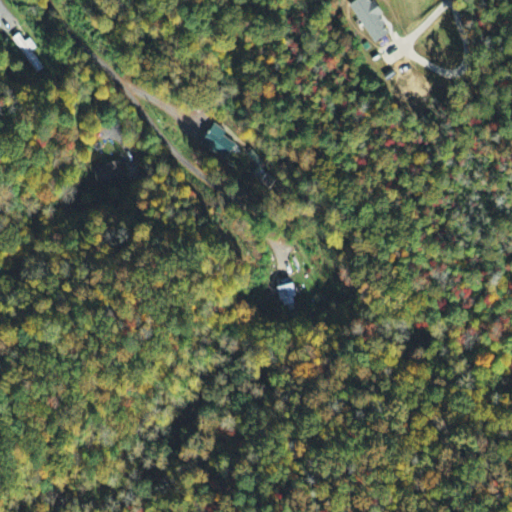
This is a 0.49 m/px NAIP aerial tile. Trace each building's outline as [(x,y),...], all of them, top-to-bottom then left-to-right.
[(394,34),(372,0),(362,0),(353,6),(377,45),(394,34)] [(32,39),(25,43),(20,35),(12,39),(34,75),(43,69),(33,52),(37,49),(32,39)] [(228,133),(214,125),(203,144),(229,159),(236,145),(224,138),(228,133)] [(126,185),(125,163),(104,164),(104,168),(94,169),(95,186),(126,185)] [(279,288),(281,307),(297,305),(294,286),(279,288)]
